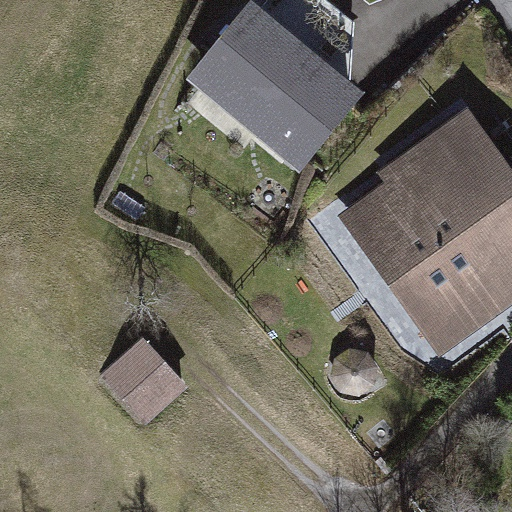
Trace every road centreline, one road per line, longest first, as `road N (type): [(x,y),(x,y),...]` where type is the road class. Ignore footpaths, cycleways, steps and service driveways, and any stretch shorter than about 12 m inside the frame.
road 1 (track): [(181,357),(237,418),(364,511)]
road 2 (residential): [(400,496),(511,379)]
